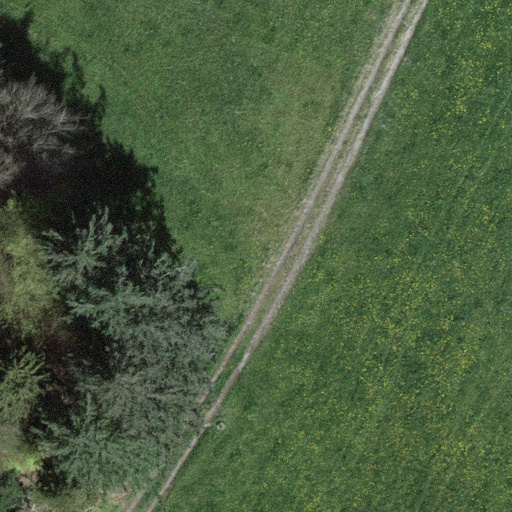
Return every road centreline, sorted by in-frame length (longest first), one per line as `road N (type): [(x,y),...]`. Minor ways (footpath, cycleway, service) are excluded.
road 1 (track): [(409,0),(263,306),(124,511)]
road 2 (track): [(0,183),(206,399)]
